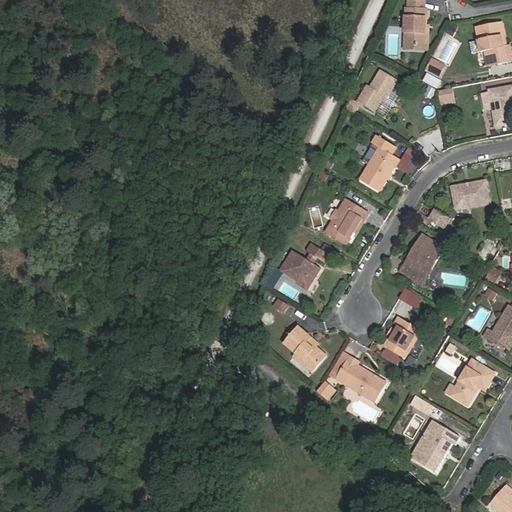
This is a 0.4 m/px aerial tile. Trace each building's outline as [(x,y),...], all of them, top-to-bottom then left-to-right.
[(408,9),(406,9),(405,43),(426,44),(427,9),(425,9),(426,1),(409,1),(408,9)] [(503,23),(477,28),(481,52),(486,51),(488,66),(511,61),(511,51),(511,45),(505,46),(503,38),(506,38),(503,23)] [(446,65),(434,59),(427,71),(440,77),(446,65)] [(390,99),(401,81),(382,71),(371,87),(368,86),(359,101),(378,112),(387,97),(390,99)] [(511,86),(490,90),(490,93),(483,94),(485,110),(493,109),(496,127),(511,123),(511,86)] [(454,98),(452,88),(439,91),(441,101),(454,98)] [(352,100),(349,107),(357,112),(361,105),(352,100)] [(409,106),(404,111),(414,122),(419,117),(409,106)] [(400,159),(392,155),(397,147),(378,136),(373,144),(380,148),(361,180),(380,192),(400,159)] [(406,153),(396,168),(409,176),(418,160),(406,153)] [(452,187),(456,210),(490,204),(487,181),(452,187)] [(365,221),(369,214),(346,200),(339,212),(337,211),(332,219),(334,220),(327,232),(348,245),(363,220),(365,221)] [(430,219),(445,229),(451,219),(436,210),(430,219)] [(423,235),(419,243),(422,245),(415,257),(411,255),(407,263),(416,268),(410,277),(423,285),(445,248),(423,235)] [(313,243),(308,252),(311,254),(317,257),(318,259),(325,263),(330,255),(313,243)] [(299,285),(308,290),(321,268),(315,264),(307,259),(294,251),(282,270),(297,280),(299,285)] [(315,264),(318,259),(317,257),(311,254),(307,259),(315,264)] [(490,274),(498,279),(502,273),(494,268),(490,274)] [(275,290),(282,278),(274,274),(267,285),(275,290)] [(486,281),(494,285),(498,279),(490,274),(486,281)] [(419,310),(425,300),(407,288),(401,298),(419,310)] [(496,294),(489,289),(484,296),(492,300),(496,294)] [(287,305),(279,300),(274,308),(282,313),(287,305)] [(488,341),(509,353),(511,346),(511,306),(510,305),(493,333),(488,341)] [(385,347),(405,359),(422,331),(399,317),(395,325),(397,326),(394,330),(395,331),(392,337),(390,337),(385,347)] [(285,345),(305,361),(302,364),(312,373),(327,356),(316,347),(315,349),(310,346),(312,344),(309,341),(312,338),(300,328),(285,345)] [(483,337),(488,341),(493,333),(487,329),(483,337)] [(450,344),(447,350),(453,354),(456,348),(450,344)] [(351,357),(341,352),(328,374),(337,380),(351,357)] [(351,357),(337,380),(375,402),(387,383),(358,365),(360,362),(351,357)] [(473,360),(452,395),(468,405),(480,387),(486,390),(496,374),(473,360)] [(333,389),(325,384),(319,394),(327,398),(333,389)] [(438,433),(429,428),(411,458),(436,473),(453,444),(456,445),(461,438),(442,426),(438,433)] [(511,494),(511,490),(507,486),(491,503),(502,511),(511,511),(511,495),(511,494)]
